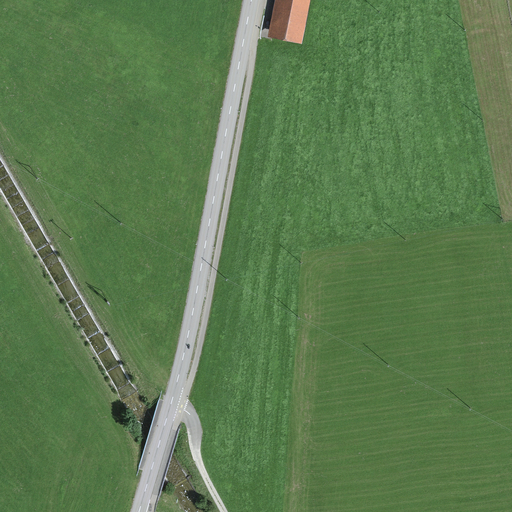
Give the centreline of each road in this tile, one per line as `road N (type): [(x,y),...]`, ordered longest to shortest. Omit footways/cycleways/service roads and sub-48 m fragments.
road 1 (secondary): [(139,511),(188,333),(251,0)]
road 2 (track): [(171,405),(192,419),(197,459),(223,511)]
